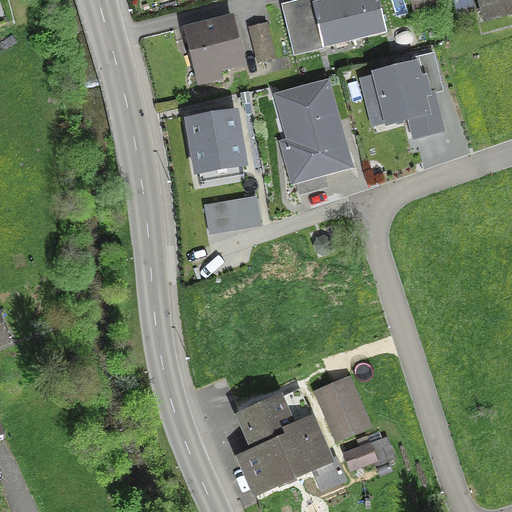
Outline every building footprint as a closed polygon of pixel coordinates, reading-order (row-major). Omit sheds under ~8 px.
[(383,27),(376,0),(328,0),(317,3),(327,41),(383,27)] [(409,0),(412,15),(437,9),(434,0),(409,0)] [(451,0),(457,20),(473,15),(468,0),(451,0)] [(511,0),(478,0),(485,23),(511,15),(511,0)] [(194,75),(241,63),(231,21),(184,33),(194,75)] [(272,60),(264,26),(248,30),(257,64),(272,60)] [(420,77),(416,62),(374,72),(375,76),(363,79),(373,122),(388,118),(388,120),(411,115),(416,135),(442,129),(433,94),(430,95),(425,76),(420,77)] [(350,164),(328,81),(278,94),(290,140),(283,141),(293,179),(350,164)] [(237,111),(187,119),(196,173),(246,164),(237,111)] [(363,429),(343,383),(319,393),(338,439),(363,429)] [(297,392),(239,417),(255,453),(240,459),(255,494),(310,470),(320,491),(343,481),(334,459),(328,462),(297,392)] [(391,461),(380,432),(355,443),(358,451),(344,456),(350,470),(372,462),(374,467),(391,461)]
